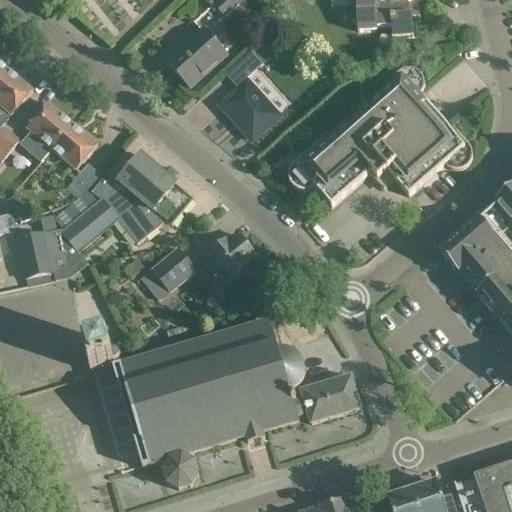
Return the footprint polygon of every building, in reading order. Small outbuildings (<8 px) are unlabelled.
[(225,19),(244,0),(221,0),(214,7),(225,19)] [(355,0),(356,1),(352,5),(353,20),(357,26),(358,33),(376,32),(376,29),(391,29),(392,39),(413,38),(411,16),(409,16),(408,5),(419,4),(418,0),(355,0)] [(166,64),(189,90),(226,57),(203,31),(166,64)] [(225,77),(238,91),(220,107),(252,142),(279,118),(246,82),(263,67),(251,54),(225,77)] [(8,71),(0,80),(0,106),(12,117),(34,92),(8,71)] [(450,132),(419,97),(421,95),(422,93),(423,91),(424,90),(424,89),(424,88),(424,85),(424,83),(424,82),(424,81),(423,79),(421,77),(420,75),(419,74),(417,73),(415,72),(413,71),(410,71),(407,71),(404,71),(402,72),(385,87),(388,91),(326,144),(323,141),(294,166),(293,167),(292,169),(291,171),(291,173),(290,175),(290,177),(290,179),(291,180),(291,182),(292,184),(293,186),(294,187),(296,189),(297,190),(299,191),(301,191),(303,192),(305,192),(308,192),(310,191),(311,191),(313,190),(315,189),(331,208),(369,176),(384,194),(396,184),(409,198),(445,165),(447,167),(448,168),(451,170),(453,171),(456,172),(459,172),(461,172),(463,171),(465,170),(466,169),(468,168),(469,167),(470,165),(471,164),(472,162),(473,160),(473,158),(473,155),(472,153),(472,151),(471,149),(470,148),(453,129),(450,132)] [(52,151),(73,126),(50,106),(28,130),(52,151)] [(0,145),(10,134),(1,126),(0,127),(0,145)] [(73,126),(52,151),(76,172),(99,147),(73,126)] [(10,134),(0,145),(0,166),(21,142),(10,134)] [(165,176),(152,164),(143,157),(127,175),(117,166),(92,194),(102,203),(118,222),(118,223),(138,246),(167,222),(173,228),(194,204),(176,187),(177,186),(173,183),(179,176),(171,169),(165,176)] [(78,203),(99,177),(89,168),(67,194),(78,203)] [(511,190),(494,206),(495,208),(479,222),(477,220),(438,254),(459,278),(460,277),(477,297),(476,298),(511,339),(511,190)] [(60,232),(69,270),(70,270),(84,259),(80,254),(118,223),(118,222),(102,203),(64,234),(61,231),(60,232)] [(0,261),(1,261),(0,255),(0,236),(16,233),(12,216),(0,218),(0,261)] [(53,274),(45,236),(41,218),(29,220),(33,237),(15,241),(27,289),(55,283),(53,274)] [(45,236),(53,274),(69,270),(60,232),(45,236)] [(228,243),(202,263),(215,278),(224,271),(230,279),(247,266),(245,264),(254,257),(240,239),(231,246),(228,243)] [(178,251),(141,282),(159,304),(196,273),(178,251)] [(151,468),(152,466),(171,461),(164,472),(169,486),(181,492),(193,488),(199,477),(194,463),(183,457),(246,438),(247,444),(265,440),(263,433),(299,423),(298,418),(301,417),(298,407),(305,404),(312,427),(362,412),(353,379),(304,393),(301,388),(302,387),(304,384),(305,381),(305,377),(306,374),(305,368),(303,364),(299,358),(297,356),(295,354),(291,353),(289,352),(285,352),(279,353),(276,344),(279,342),(275,327),(272,328),(270,325),(128,367),(118,350),(111,352),(108,343),(84,349),(91,373),(115,366),(116,369),(114,370),(144,470),(151,468)] [(474,481),(454,487),(462,511),(511,511),(511,470),(498,475),(496,471),(473,479),(474,481)] [(388,501),(391,511),(456,511),(452,497),(443,500),(438,485),(388,501)] [(319,509),(308,511),(347,511),(344,501),(319,508),(319,509)]
